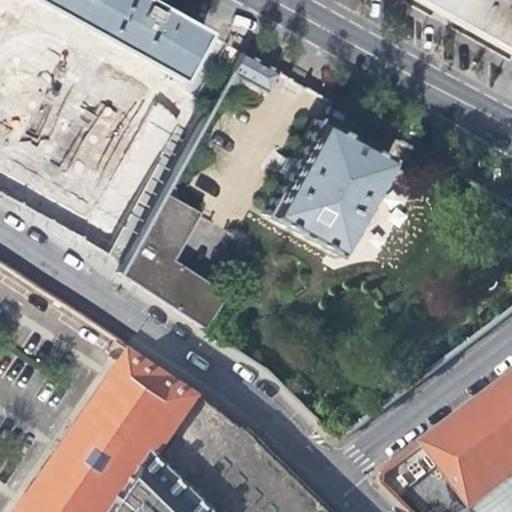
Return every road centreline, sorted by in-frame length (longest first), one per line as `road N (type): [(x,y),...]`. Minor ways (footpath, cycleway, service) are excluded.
road 1 (residential): [(334,474),(249,397),(0,232)]
road 2 (secondary): [(511,131),(273,0)]
road 3 (residential): [(334,474),(511,343)]
